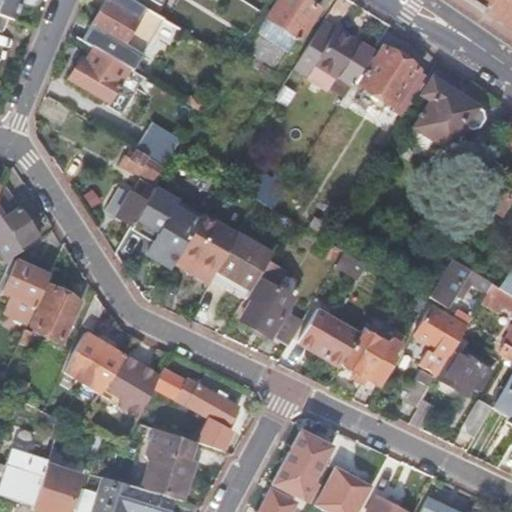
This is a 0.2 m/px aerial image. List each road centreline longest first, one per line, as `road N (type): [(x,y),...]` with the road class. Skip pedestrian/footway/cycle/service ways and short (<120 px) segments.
road 1 (residential): [(11,148),(124,308),(291,389)]
road 2 (residential): [(291,389),(511,497)]
road 3 (residential): [(70,0),(11,148)]
road 4 (residential): [(291,389),(224,511)]
road 5 (tertiary): [(511,70),(408,0)]
